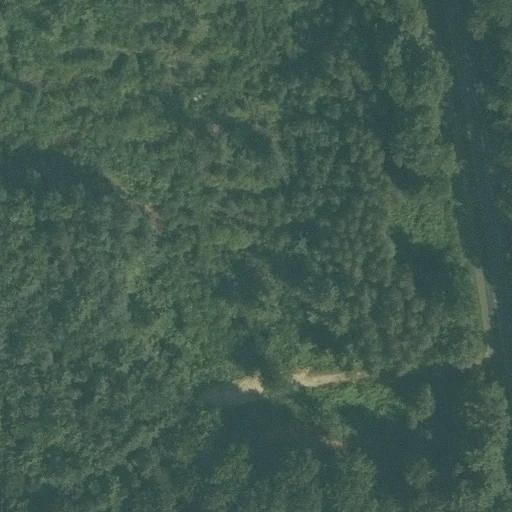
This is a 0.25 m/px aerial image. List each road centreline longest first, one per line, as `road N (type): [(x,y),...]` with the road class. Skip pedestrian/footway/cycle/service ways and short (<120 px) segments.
road 1 (track): [(0,480),(117,443),(231,393),(511,357)]
road 2 (tertiary): [(454,0),(511,327)]
